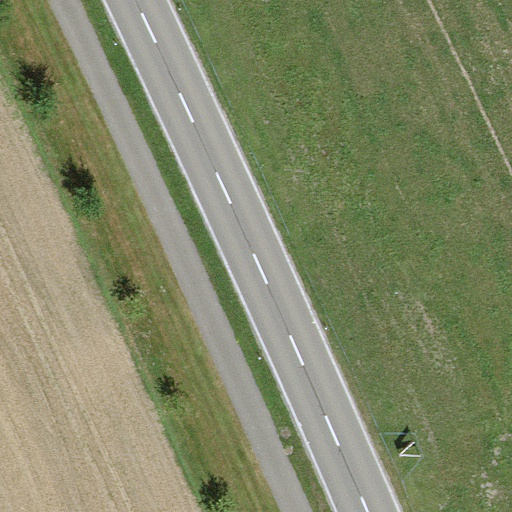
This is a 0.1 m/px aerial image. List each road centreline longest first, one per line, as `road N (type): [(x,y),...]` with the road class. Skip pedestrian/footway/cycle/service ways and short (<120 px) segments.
road 1 (secondary): [(368,511),(229,196),(132,0)]
road 2 (track): [(289,511),(63,0)]
